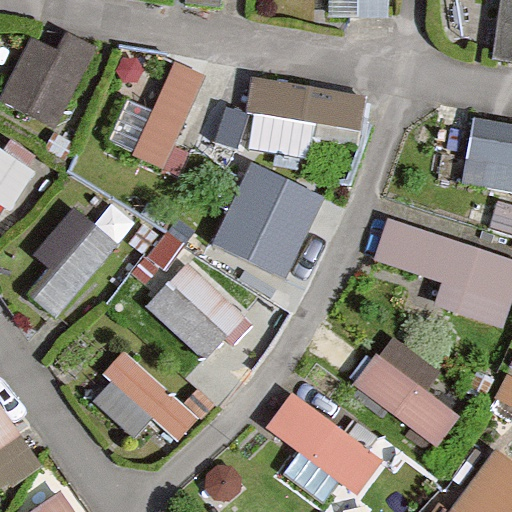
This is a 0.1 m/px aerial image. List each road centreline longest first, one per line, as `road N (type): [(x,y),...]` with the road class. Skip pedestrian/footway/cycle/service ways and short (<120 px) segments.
road 1 (residential): [(410,74),(365,201),(282,371),(140,511)]
road 2 (residential): [(24,0),(410,74)]
road 3 (residential): [(118,511),(0,352)]
